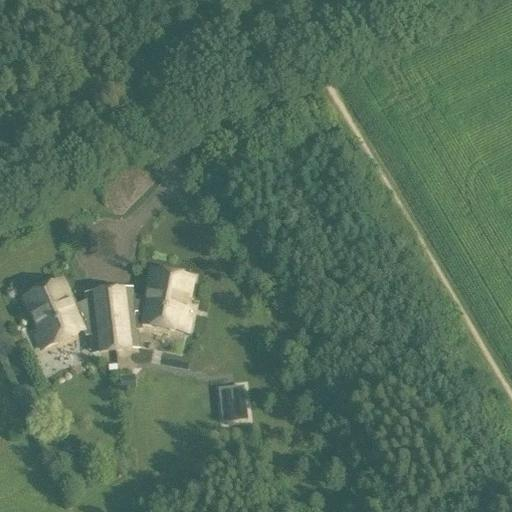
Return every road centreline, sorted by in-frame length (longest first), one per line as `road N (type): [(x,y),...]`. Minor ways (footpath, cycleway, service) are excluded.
road 1 (unclassified): [(0,193),(413,0)]
road 2 (track): [(133,129),(314,511)]
